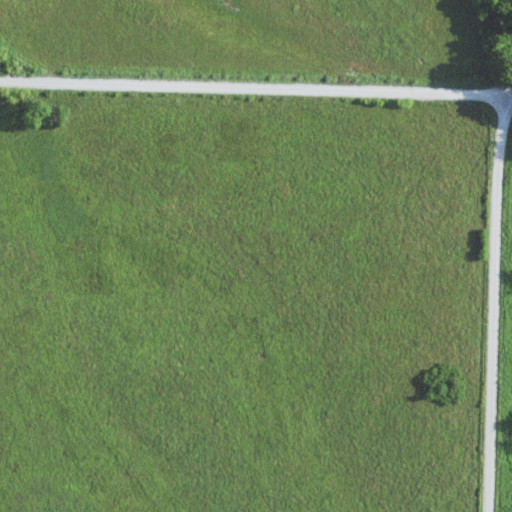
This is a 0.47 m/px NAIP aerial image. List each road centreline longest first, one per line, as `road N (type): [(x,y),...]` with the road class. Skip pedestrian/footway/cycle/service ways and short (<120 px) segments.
road 1 (residential): [(0,83),(480,98),(511,107)]
road 2 (residential): [(511,107),(500,168),(491,511)]
